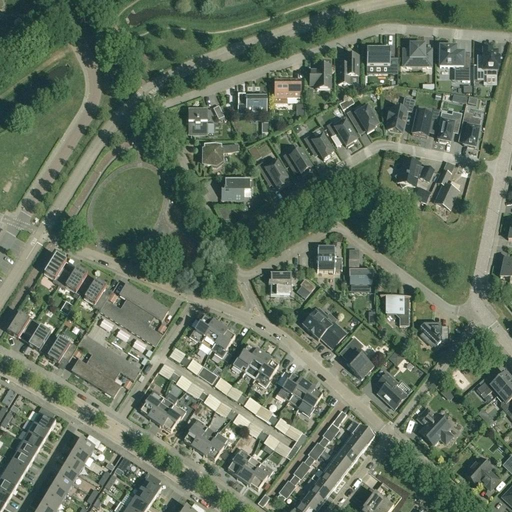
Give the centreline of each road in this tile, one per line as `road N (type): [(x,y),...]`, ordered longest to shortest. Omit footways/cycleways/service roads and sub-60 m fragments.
road 1 (residential): [(222,241),(158,108),(372,31),(511,39)]
road 2 (residential): [(478,312),(446,308),(337,228),(241,278),(222,241)]
road 3 (residential): [(501,171),(379,147),(222,241)]
road 4 (unclassified): [(327,511),(390,434),(260,322)]
road 5 (unclassified): [(19,224),(94,97),(72,28)]
road 6 (unclassified): [(120,427),(200,299)]
road 7 (residential): [(200,299),(65,244)]
road 8 (residential): [(478,312),(501,171)]
road 9 (residential): [(78,417),(187,485)]
